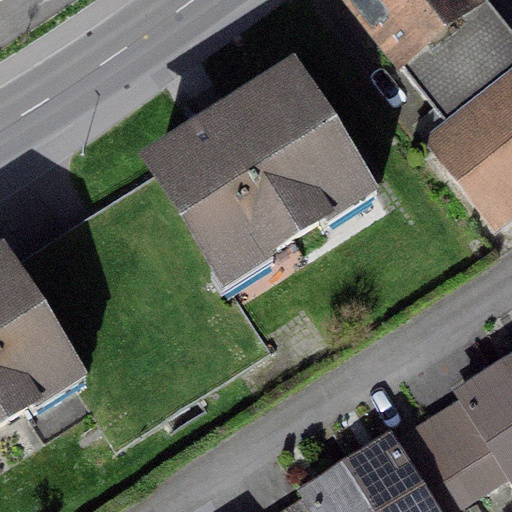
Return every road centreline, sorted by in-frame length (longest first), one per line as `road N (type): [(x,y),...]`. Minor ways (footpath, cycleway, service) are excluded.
road 1 (residential): [(152,511),(511,280)]
road 2 (secondary): [(0,129),(194,0)]
